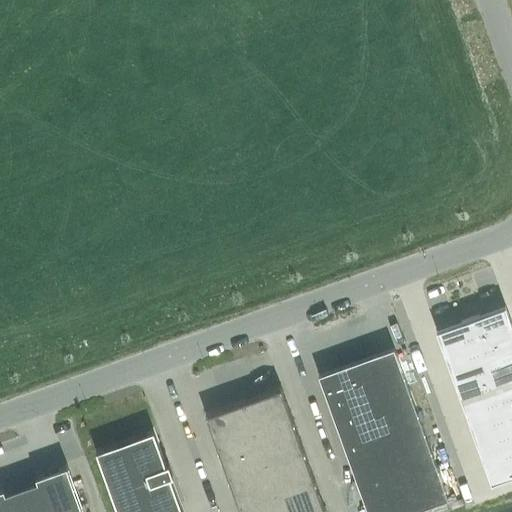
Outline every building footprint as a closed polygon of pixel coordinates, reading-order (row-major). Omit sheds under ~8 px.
[(511,323),(505,304),(436,329),(491,480),(511,472),(511,323)] [(396,353),(329,377),(377,511),(401,511),(447,496),(405,377),(396,353)] [(325,511),(280,384),(205,411),(241,511),(325,511)] [(104,449),(95,448),(118,511),(183,511),(170,474),(173,473),(168,462),(166,462),(153,428),(147,433),(147,434),(104,449)] [(3,486),(0,486),(0,511),(84,511),(67,463),(36,474),(37,477),(5,489),(3,486)]
